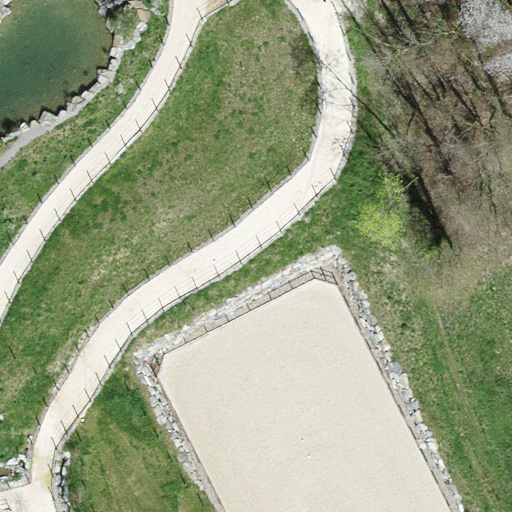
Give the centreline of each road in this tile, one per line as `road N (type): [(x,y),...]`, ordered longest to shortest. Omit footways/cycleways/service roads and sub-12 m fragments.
road 1 (unknown): [(309,0),(324,24),(339,99),(321,165),(250,234),(129,310),(106,335),(42,452),(42,511)]
road 2 (track): [(364,0),(411,247),(453,391),(504,511)]
road 3 (unknown): [(0,295),(33,233),(143,108),(168,62),(186,0)]
